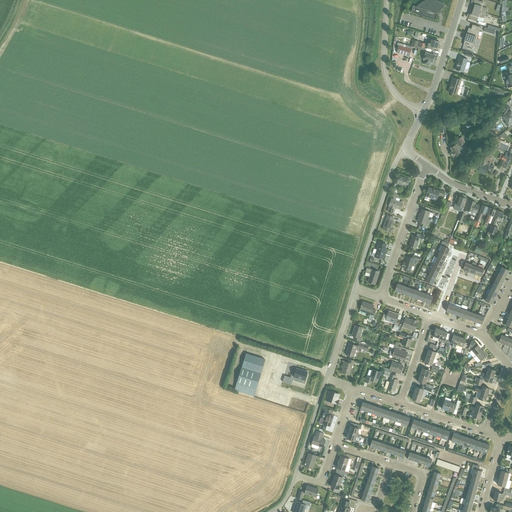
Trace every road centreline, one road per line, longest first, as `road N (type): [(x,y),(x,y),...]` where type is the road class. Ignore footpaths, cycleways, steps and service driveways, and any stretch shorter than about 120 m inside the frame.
road 1 (unclassified): [(355,287),(403,149)]
road 2 (unclassified): [(381,297),(428,167)]
road 3 (residential): [(423,111),(388,78),(387,0)]
